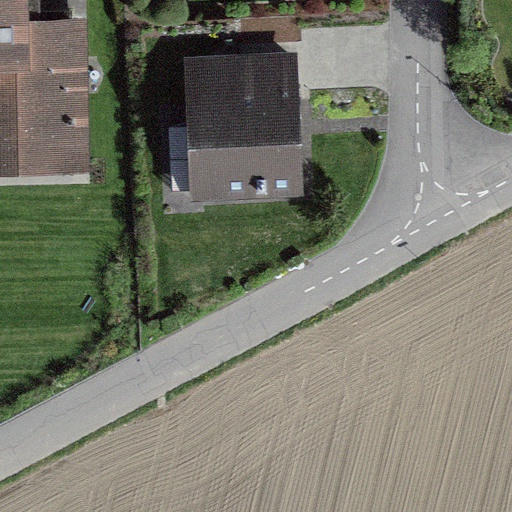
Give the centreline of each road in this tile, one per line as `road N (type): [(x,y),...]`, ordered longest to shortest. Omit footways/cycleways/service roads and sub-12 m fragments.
road 1 (residential): [(0,456),(429,223)]
road 2 (residential): [(429,223),(419,0)]
